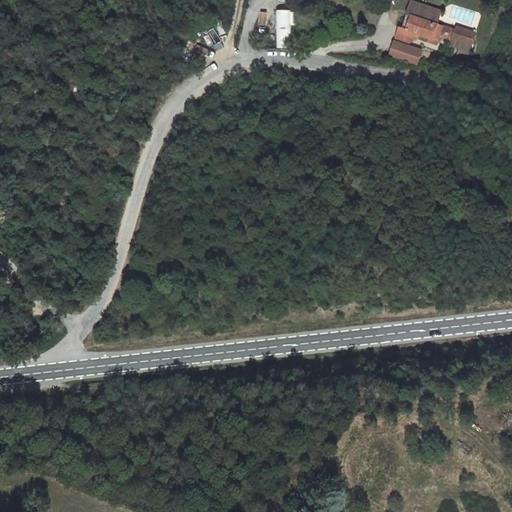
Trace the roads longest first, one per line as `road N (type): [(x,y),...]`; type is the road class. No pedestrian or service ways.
road 1 (secondary): [(511,320),(0,378)]
road 2 (track): [(511,127),(433,82),(369,73)]
